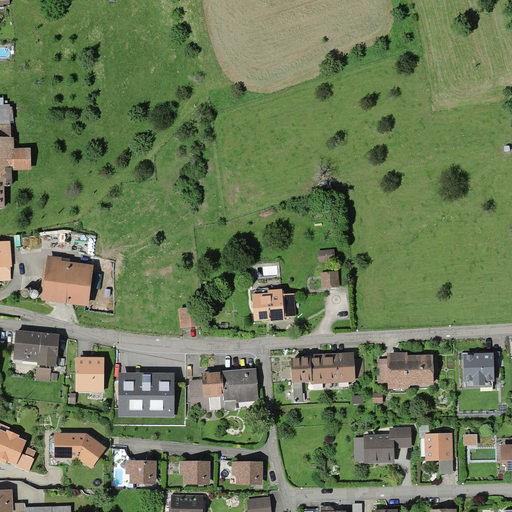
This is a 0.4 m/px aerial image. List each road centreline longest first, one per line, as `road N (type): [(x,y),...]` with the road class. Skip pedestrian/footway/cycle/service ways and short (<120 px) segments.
road 1 (residential): [(262,344),(511,330)]
road 2 (residential): [(511,489),(286,494)]
road 3 (residential): [(54,324),(157,345),(262,344)]
road 4 (residential): [(286,494),(273,452),(262,344)]
